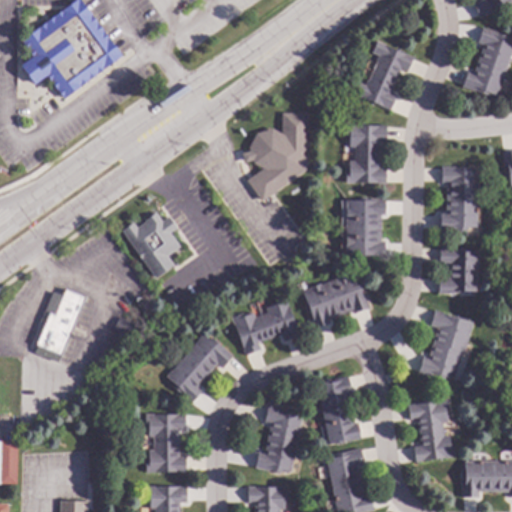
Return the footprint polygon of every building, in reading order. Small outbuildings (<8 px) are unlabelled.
[(60,97),(118,55),(79,0),(75,0),(18,41),(30,58),(19,66),(31,84),(44,74),(60,97)] [(508,0),(510,3),(491,10),(492,13),(477,19),(471,3),(479,0),(508,0)] [(507,37),(506,41),(511,42),(511,48),(495,97),(487,94),(486,97),(460,88),(465,72),(471,75),(482,45),(476,43),(481,28),(507,37)] [(412,59),(405,73),(399,71),(388,94),(395,97),(388,112),(350,95),(356,82),(364,86),(377,57),(370,54),(375,42),(412,59)] [(305,172),(260,204),(245,182),(261,170),(252,166),(251,162),(243,164),(240,156),(248,153),(248,149),(255,136),(271,130),(280,135),(280,114),(306,115),(305,172)] [(384,143),(377,143),(377,169),(384,169),(384,185),(343,185),(343,171),(346,171),(346,162),(352,162),(352,148),(347,148),(347,138),(344,138),(344,126),(384,126),(384,143)] [(511,188),(508,189),(507,180),(503,180),(500,153),(511,151),(511,188)] [(466,168),(466,171),(476,171),(474,229),(465,228),(465,232),(438,231),(439,215),(444,215),(445,184),(439,184),(439,167),(466,168)] [(383,217),(379,216),(378,242),(383,242),(383,259),(368,259),(368,257),(344,257),(344,202),(367,202),(367,199),(383,199),(383,217)] [(160,222),(167,217),(176,230),(169,235),(179,248),(166,257),(172,266),(153,280),(120,232),(132,224),(135,229),(144,223),(143,221),(154,214),(160,222)] [(453,249),(453,252),(474,253),(473,293),(453,292),(453,296),(436,295),(437,279),(448,279),(449,265),(437,264),(438,248),(453,249)] [(359,293),(361,292),(367,309),(351,315),(350,312),(327,321),(328,324),(312,329),(307,316),(309,315),(300,292),(352,273),(359,293)] [(84,299),(60,357),(46,351),(44,356),(38,353),(39,350),(32,347),(43,322),(39,320),(43,311),(53,316),(64,290),(84,299)] [(298,336),(283,341),(281,335),(255,344),(258,351),(243,357),(229,318),(241,314),(242,317),(251,314),(253,318),(265,314),(264,309),(273,306),(272,302),(284,298),(298,336)] [(471,323),(463,354),(460,353),(452,380),(443,378),(443,381),(416,373),(421,357),(427,359),(436,330),(428,327),(432,312),(471,323)] [(133,326),(125,340),(110,331),(118,318),(133,326)] [(218,350),(220,349),(230,357),(220,369),(215,365),(196,387),(201,391),(189,405),(177,395),(180,392),(164,378),(202,336),(218,350)] [(349,394),(346,394),(352,425),(356,424),(359,440),(344,443),(344,442),(326,446),(314,385),(332,381),(332,380),(346,377),(349,394)] [(447,415),(445,415),(446,423),(441,424),(442,437),(447,436),(448,443),(452,442),(454,458),(413,464),(411,448),(418,447),(415,420),(408,421),(406,406),(446,401),(447,415)] [(293,413),(292,416),(300,418),(289,473),(281,471),(280,474),(253,469),(257,453),(263,454),(269,424),(263,423),(266,407),(293,413)] [(183,431),(176,431),(177,457),(184,457),(184,473),(143,474),(143,460),(147,460),(146,451),(152,451),(151,438),(146,438),(146,428),(143,428),(143,415),(183,415),(183,431)] [(15,484),(0,484),(0,442),(15,442),(15,484)] [(363,465),(356,466),(362,496),(368,495),(372,511),(367,511),(335,511),(324,460),(332,459),(331,455),(360,450),(363,465)] [(511,498),(506,498),(506,494),(476,494),(476,498),(459,498),(459,471),(463,471),(463,462),(511,462),(511,498)] [(185,504),(177,504),(177,511),(153,511),(153,509),(148,509),(148,500),(144,500),(144,487),(185,487),(185,504)] [(287,500),(283,500),(283,511),(278,511),(253,511),(253,503),(246,503),(247,487),(287,488),(287,500)] [(85,502),(84,511),(57,511),(58,501),(85,502)]
